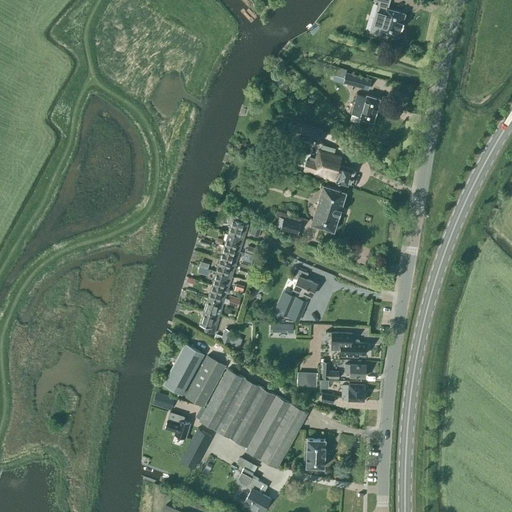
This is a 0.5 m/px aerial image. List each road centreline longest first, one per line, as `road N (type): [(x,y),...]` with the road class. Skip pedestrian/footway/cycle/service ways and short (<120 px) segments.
road 1 (unclassified): [(381,511),(402,297),(461,0)]
road 2 (primary): [(404,511),(415,357),(436,279),(463,202),(511,118)]
